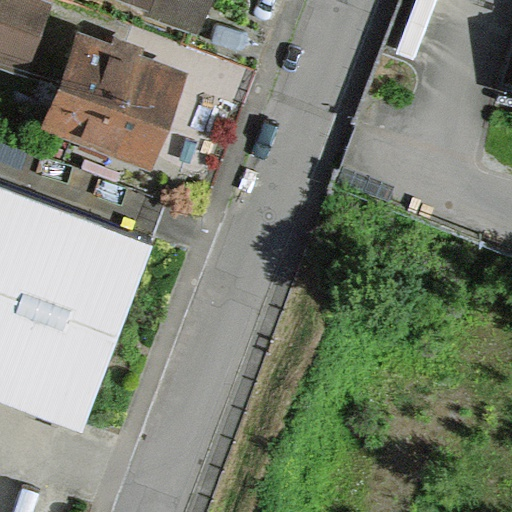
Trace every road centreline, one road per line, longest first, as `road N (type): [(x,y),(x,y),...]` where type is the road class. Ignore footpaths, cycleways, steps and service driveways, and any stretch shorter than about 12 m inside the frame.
road 1 (residential): [(149,511),(344,0)]
road 2 (unknown): [(0,414),(162,477)]
